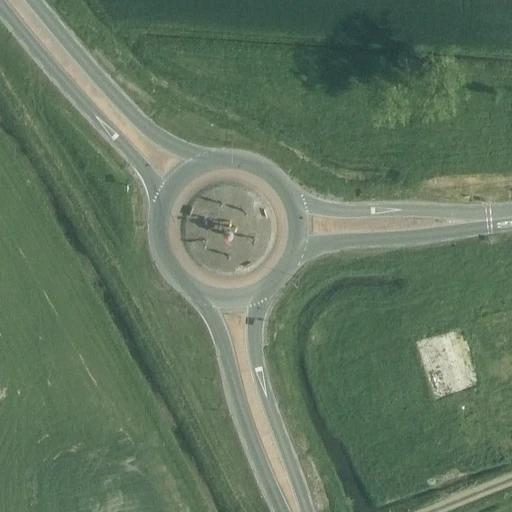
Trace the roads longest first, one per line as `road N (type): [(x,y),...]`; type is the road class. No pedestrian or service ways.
road 1 (secondary): [(180,178),(10,0)]
road 2 (secondary): [(196,293),(223,344),(240,414),(280,511)]
road 3 (secondary): [(306,511),(255,361),(260,290)]
road 4 (tertiary): [(511,214),(298,225)]
road 5 (secondary): [(298,225),(293,203),(264,169),(220,160),(180,178)]
road 6 (secondary): [(180,178),(162,201),(156,229),(162,258),(196,293)]
